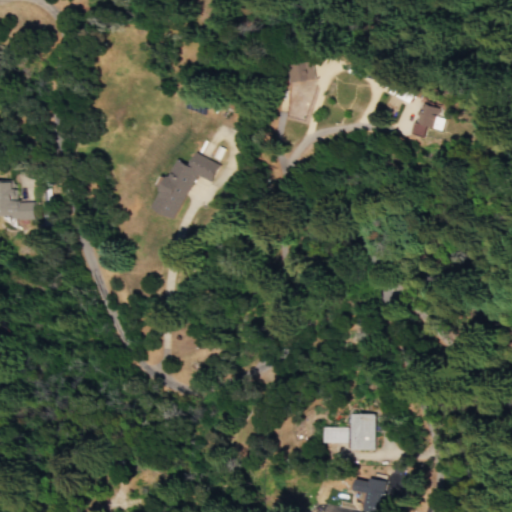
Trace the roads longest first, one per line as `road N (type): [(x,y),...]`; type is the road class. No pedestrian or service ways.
road 1 (residential): [(32,0),(45,1),(59,23),(62,193),(136,363),(163,382),(197,391),(291,338),(322,290),(360,282),(383,291)]
road 2 (residential): [(383,291),(430,461),(423,511)]
road 3 (residential): [(383,291),(470,370),(511,388)]
